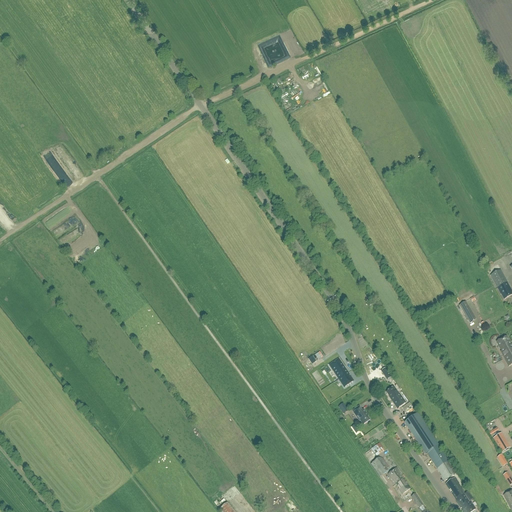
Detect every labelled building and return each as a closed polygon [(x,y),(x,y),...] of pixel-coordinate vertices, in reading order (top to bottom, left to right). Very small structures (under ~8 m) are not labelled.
[(269,49),(270,51),(274,49),(278,59),(281,58),(276,46),(269,49)] [(211,153),(178,178),(181,183),(214,158),(211,153)] [(67,159),(62,163),(66,168),(71,164),(67,159)] [(55,169),(59,177),(63,174),(59,167),(55,169)] [(211,174),(213,176),(221,171),(219,168),(211,174)] [(4,226),(13,219),(10,216),(2,222),(4,226)] [(507,283),(500,271),(490,276),(501,295),(504,300),(511,295),(511,292),(511,291),(510,291),(510,289),(507,284),(507,283)] [(469,324),(476,320),(466,302),(459,306),(469,324)] [(511,346),(506,337),(497,343),(499,348),(500,348),(502,351),(501,352),(509,367),(511,365),(511,345),(511,346)] [(344,367),(338,359),(329,366),(339,380),(348,373),(345,369),(344,370),(343,368),(344,367)] [(391,377),(389,374),(385,369),(381,372),(385,377),(387,380),(391,377)] [(349,375),(348,373),(339,380),(345,388),(354,382),(351,378),(350,378),(348,376),(349,375)] [(399,394),(394,387),(386,393),(391,399),(390,400),(397,410),(406,404),(399,394)] [(348,411),(343,404),(339,407),(344,414),(348,411)] [(404,414),(412,410),(409,404),(402,408),(404,414)] [(362,411),(359,407),(352,411),(359,422),(360,421),(363,426),(370,421),(366,415),(366,414),(364,410),(362,411)] [(404,424),(425,456),(439,447),(418,415),(404,424)] [(373,433),(360,441),(362,444),(359,446),(363,452),(369,448),(368,447),(378,441),(373,433)] [(496,443),(502,453),(508,449),(502,439),(496,443)] [(376,457),(384,451),(379,444),(371,449),(376,457)] [(438,470),(448,463),(442,454),(432,460),(438,470)] [(389,468),(383,460),(379,459),(375,462),(374,462),(372,464),(370,465),(380,478),(388,472),(386,470),(389,468)] [(437,470),(445,482),(456,475),(449,463),(448,463),(438,470),(437,470)] [(396,484),(404,479),(404,478),(405,477),(403,475),(402,476),(400,473),(396,468),(388,475),(391,479),(392,479),(396,484)] [(511,485),(511,480),(507,473),(503,476),(510,487),(511,485)] [(465,495),(459,485),(455,478),(445,485),(455,500),(457,504),(460,509),(461,508),(462,510),(461,511),(462,511),(472,511),(476,510),(472,504),(469,500),(472,499),(468,493),(465,495)] [(402,494),(410,489),(404,479),(396,484),(396,485),(399,489),(402,494)] [(511,491),(503,496),(511,510),(511,509),(511,491)] [(426,510),(423,506),(415,494),(414,496),(411,497),(419,509),(420,511),(425,511),(427,511),(426,510)] [(220,511),(235,511),(228,503),(219,510),(220,511)]
